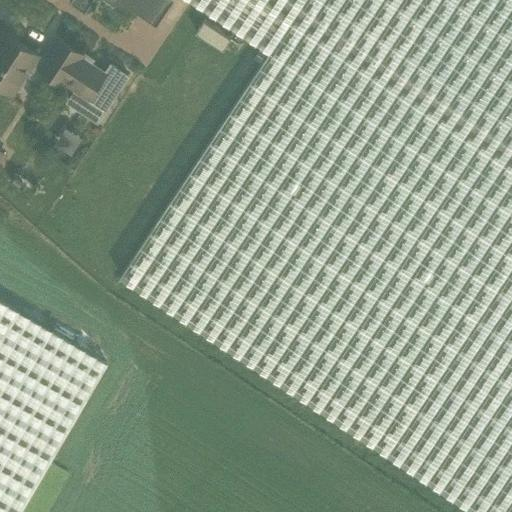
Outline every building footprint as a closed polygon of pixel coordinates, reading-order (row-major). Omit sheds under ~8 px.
[(78,0),(75,6),(85,13),(93,0),(120,0),(157,24),(173,0),(78,0)] [(511,511),(511,0),(192,0),(236,29),(270,52),(120,277),(475,511),(511,511)] [(196,32),(206,38),(223,50),(232,37),(205,19),(196,32)] [(45,58),(39,54),(5,31),(0,39),(0,93),(2,96),(7,94),(10,91),(13,93),(33,62),(38,65),(37,67),(65,86),(66,85),(74,90),(67,102),(97,122),(99,123),(130,75),(111,62),(109,64),(105,70),(92,62),(84,57),(87,53),(60,35),(45,58)] [(66,126),(56,142),(74,152),(83,137),(66,126)] [(0,168),(9,155),(0,149),(0,168)] [(0,511),(18,511),(107,361),(0,299),(0,511)]
